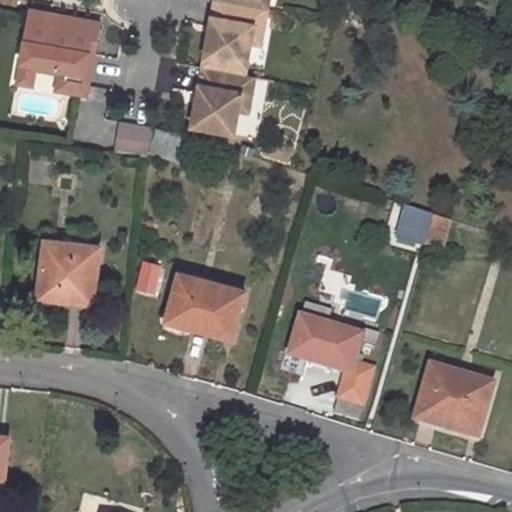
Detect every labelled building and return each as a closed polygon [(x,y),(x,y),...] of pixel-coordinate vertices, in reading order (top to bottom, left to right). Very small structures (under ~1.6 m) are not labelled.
[(220,1),(216,0),(215,0),(212,17),(217,18),(220,1)] [(220,0),(220,1),(267,9),(268,0),(220,0)] [(267,9),(220,1),(217,18),(212,17),(205,59),(246,67),(251,43),(254,26),(264,28),(267,9)] [(100,23),(31,10),(21,63),(35,66),(59,71),(57,82),(82,87),(89,53),(86,53),(89,39),(96,41),(100,23)] [(261,45),(264,28),(254,26),(251,43),(261,45)] [(86,96),(96,41),(89,39),(86,53),(89,53),(82,87),(57,82),(56,90),(86,96)] [(246,67),(205,59),(203,68),(208,68),(245,75),(246,67)] [(35,66),(21,63),(17,83),(31,85),(35,66)] [(255,77),(245,75),(208,68),(205,85),(200,85),(192,127),(234,134),(238,111),(242,94),(252,95),(255,77)] [(203,68),(200,85),(205,85),(208,68),(203,68)] [(55,94),(57,76),(40,75),(38,92),(55,94)] [(238,111),(248,113),(252,95),(242,94),(238,111)] [(155,126),(120,120),(115,151),(147,156),(155,126)] [(193,140),(157,129),(150,152),(185,162),(193,140)] [(400,225),(430,234),(435,215),(407,206),(400,225)] [(443,249),(453,220),(451,220),(435,215),(430,234),(426,245),(443,249)] [(397,235),(426,245),(430,234),(400,225),(397,235)] [(94,304),(100,247),(46,241),(40,298),(94,304)] [(144,260),(137,289),(157,293),(164,264),(144,260)] [(191,324),(233,336),(245,292),(180,275),(166,323),(190,329),(191,324)] [(292,356),(352,373),(362,340),(328,330),(329,326),(302,318),(292,356)] [(364,334),(330,324),(329,326),(328,330),(362,340),(364,334)] [(432,367),(416,421),(479,440),(495,386),(432,367)]
